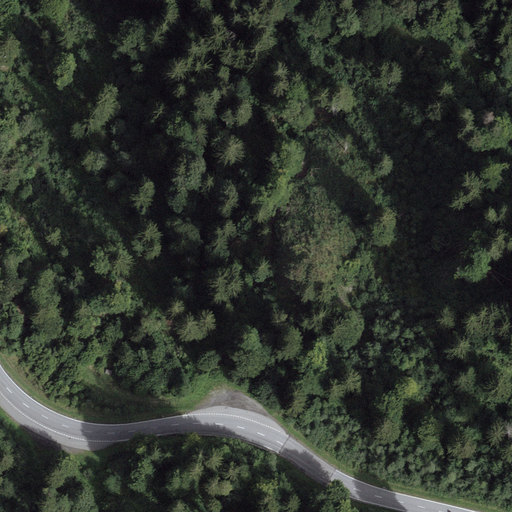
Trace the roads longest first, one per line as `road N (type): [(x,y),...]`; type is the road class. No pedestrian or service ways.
road 1 (tertiary): [(0,378),(9,395),(43,419),(83,436),(235,427),(355,494),(427,511)]
road 2 (track): [(511,87),(391,29),(359,0)]
road 3 (track): [(511,328),(447,323),(511,378)]
